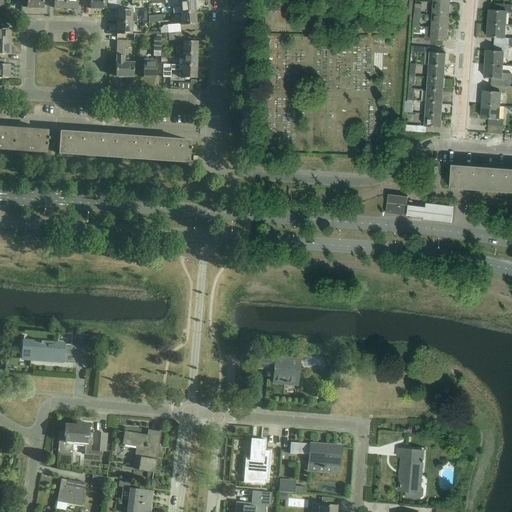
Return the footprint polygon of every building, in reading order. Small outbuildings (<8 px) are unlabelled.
[(27,0),(28,2),(28,8),(43,8),(43,0),(27,0)] [(66,9),(66,0),(54,0),(54,9),(66,9)] [(66,0),(66,9),(78,9),(78,0),(66,0)] [(103,10),(103,0),(88,0),(89,2),(91,2),(90,9),(103,10)] [(196,12),(194,0),(191,0),(180,1),(181,8),(173,9),(173,14),(181,14),(196,12)] [(290,11),(290,3),(267,2),(267,16),(265,16),(265,18),(266,18),(266,21),(267,22),(267,28),(287,28),(288,11),(290,11)] [(448,16),(449,3),(433,2),(432,15),(448,16)] [(490,3),(490,5),(490,10),(489,10),(489,11),(489,15),(488,15),(488,24),(506,25),(506,12),(511,12),(511,5),(490,3)] [(118,11),(118,18),(118,23),(132,23),(137,23),(137,17),(132,17),(132,10),(117,10),(117,11),(118,11)] [(197,24),(196,12),(181,14),(183,26),(197,24)] [(448,28),(448,16),(432,15),(432,27),(448,28)] [(132,35),(132,23),(118,23),(118,34),(117,34),(117,35),(132,35)] [(180,24),(167,25),(167,26),(163,27),(161,30),(161,34),(168,33),(181,32),(180,24)] [(505,38),(506,25),(488,24),(487,32),(488,32),(488,36),(487,36),(487,37),(495,37),(494,44),(508,45),(509,38),(505,38)] [(447,41),(448,28),(432,27),(431,38),(431,39),(447,41)] [(0,41),(11,42),(11,30),(0,29),(0,41)] [(181,40),(181,34),(181,32),(168,33),(169,41),(181,40)] [(0,54),(11,54),(11,42),(0,41),(0,54)] [(131,48),(131,41),(117,41),(117,53),(124,53),(124,48),(131,48)] [(177,47),(177,53),(198,54),(198,42),(184,41),(183,48),(177,47)] [(507,58),(508,45),(494,44),(494,51),(486,51),(487,51),(486,56),(485,56),(485,64),(503,65),(503,57),(507,58)] [(197,66),(198,54),(177,53),(162,52),(162,58),(183,59),(183,66),(197,66)] [(425,53),(424,65),(429,65),(445,66),(446,54),(446,53),(430,52),(430,53),(425,53)] [(117,56),(117,63),(116,63),(116,77),(134,77),(134,63),(124,63),(125,56),(117,56)] [(0,78),(10,78),(10,70),(10,65),(4,65),(4,60),(0,59),(0,78)] [(144,60),(144,77),(156,77),(156,61),(144,60)] [(502,73),(503,65),(485,64),(484,73),(485,73),(485,77),(484,77),(492,78),(491,85),(505,86),(510,86),(511,73),(502,73)] [(172,65),(164,65),(163,78),(171,78),(172,65)] [(179,65),(179,71),(182,72),(182,78),(185,78),(185,80),(189,80),(189,78),(197,79),(197,66),(183,66),(179,65)] [(444,78),(445,66),(429,65),(428,77),(444,78)] [(443,90),(444,78),(428,77),(427,89),(443,90)] [(505,93),(505,86),(491,85),(491,92),(483,91),(483,92),(484,92),(483,96),(482,96),(482,105),(500,106),(501,93),(505,93)] [(442,103),(443,90),(427,89),(426,102),(442,103)] [(413,101),(408,101),(405,101),(404,112),(412,113),(413,101)] [(441,115),(442,103),(426,102),(425,114),(441,115)] [(499,119),(500,106),(482,105),(481,113),(482,113),(482,117),(481,117),(481,118),(489,119),(488,125),(502,126),(503,119),(499,119)] [(440,127),(441,115),(425,114),(424,126),(441,128),(441,127),(440,127)] [(502,134),(502,126),(488,125),(488,133),(502,134)] [(0,149),(14,151),(15,129),(2,128),(2,127),(0,126),(0,149)] [(48,137),(49,131),(35,130),(35,129),(29,129),(29,130),(15,129),(14,151),(47,153),(48,140),(49,140),(49,137),(48,137)] [(91,156),(93,134),(80,133),(80,132),(74,132),(74,133),(60,132),(58,154),(91,156)] [(124,158),(126,136),(112,135),(112,134),(106,134),(106,135),(93,134),(91,156),(124,158)] [(156,161),(158,139),(145,138),(145,137),(139,136),(139,137),(126,136),(124,158),(156,161)] [(191,147),(191,141),(177,140),(177,139),(172,138),(171,140),(158,139),(156,161),(190,163),(190,150),(192,150),(192,147),(191,147)] [(483,191),(484,169),(471,168),(471,167),(470,167),(470,169),(466,169),(466,166),(465,167),(451,166),(450,188),(451,188),(451,187),(482,190),(482,191),(483,191)] [(511,170),(504,170),(504,169),(503,169),(503,171),(498,171),(498,169),(498,170),(484,169),(483,191),(483,190),(511,191),(511,170)] [(388,194),(386,213),(407,215),(409,205),(407,205),(408,197),(388,194)] [(427,207),(409,205),(407,216),(411,216),(426,218),(425,220),(455,223),(456,216),(457,206),(427,203),(427,207)] [(88,363),(90,336),(73,335),(72,346),(64,345),(64,344),(32,342),(30,368),(31,368),(31,361),(46,362),(47,359),(54,360),(54,363),(76,364),(76,362),(88,363)] [(257,369),(259,369),(270,370),(270,366),(275,366),(274,382),(276,382),(278,385),(284,385),(285,383),(297,384),(299,359),(291,358),(291,359),(276,358),(276,357),(258,356),(257,369)] [(325,371),(324,359),(307,360),(307,372),(325,371)] [(81,426),(66,425),(65,433),(60,433),(58,452),(73,453),(74,445),(86,446),(85,454),(101,456),(102,450),(105,451),(106,435),(95,434),(94,437),(93,436),(88,435),(89,424),(82,424),(81,426)] [(159,447),(160,440),(161,434),(150,432),(150,430),(148,437),(126,433),(124,445),(138,447),(136,457),(134,469),(154,472),(156,460),(154,459),(155,454),(157,455),(158,447),(159,447)] [(252,439),(250,461),(252,461),(251,475),(252,475),(252,480),(269,481),(270,466),(269,465),(269,462),(270,462),(271,451),(265,451),(266,440),(252,439)] [(328,446),(291,443),(290,455),(298,455),(298,453),(310,454),(309,466),(324,467),(324,468),(327,468),(332,468),(331,473),(340,474),(342,449),(328,448),(328,446)] [(406,491),(405,498),(419,499),(422,496),(423,489),(420,486),(417,485),(418,475),(421,475),(422,462),(423,462),(423,461),(423,451),(398,449),(398,457),(402,457),(399,491),(406,491)] [(106,489),(108,477),(94,475),(92,486),(106,489)] [(154,494),(154,491),(130,488),(132,481),(120,479),(119,487),(123,487),(121,501),(128,502),(126,511),(151,511),(153,498),(151,497),(151,493),(154,494)] [(86,484),(76,482),(61,480),(58,502),(67,504),(68,503),(82,506),(86,484)] [(295,482),(291,481),(281,481),(280,492),(294,493),(295,482)] [(337,496),(337,488),(317,487),(317,495),(337,496)] [(265,511),(266,505),(271,505),(272,493),(252,492),(251,503),(237,502),(235,511),(265,511)]
